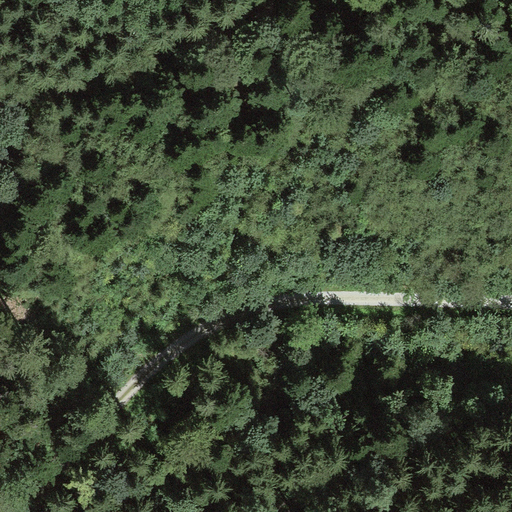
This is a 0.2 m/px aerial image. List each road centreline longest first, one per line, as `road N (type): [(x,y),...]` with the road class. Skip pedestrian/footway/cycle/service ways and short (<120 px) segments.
road 1 (track): [(1,511),(210,322),(243,305),(511,298)]
road 2 (track): [(0,91),(62,90),(274,0)]
road 3 (track): [(511,402),(332,471),(276,511)]
